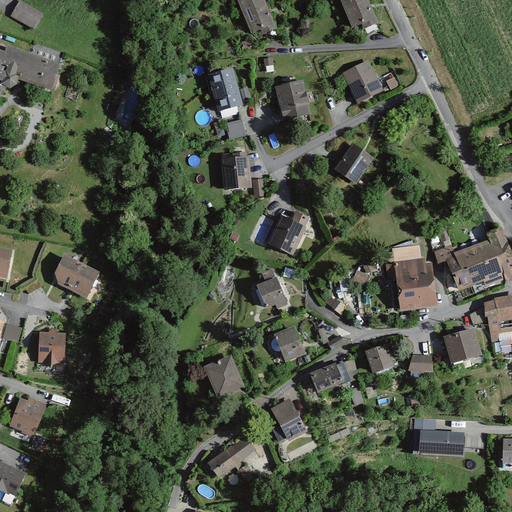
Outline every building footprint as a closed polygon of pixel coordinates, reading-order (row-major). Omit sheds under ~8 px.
[(264,0),(240,0),(252,31),(262,26),(265,32),(276,28),(264,0)] [(367,0),(343,0),(354,25),(363,21),(365,26),(377,22),(367,0)] [(42,13),(22,1),(14,14),(35,26),(42,13)] [(52,85),(60,63),(10,46),(8,54),(0,51),(0,92),(4,83),(11,85),(17,83),(20,75),(52,85)] [(368,61),(345,73),(360,103),(383,91),(368,61)] [(233,70),(210,76),(212,83),(215,83),(222,109),(242,104),(233,70)] [(303,82),(279,87),(286,118),(310,113),(303,82)] [(230,139),(246,136),(243,120),(227,123),(230,139)] [(373,160),(354,147),(338,170),(356,183),(373,160)] [(249,157),(226,159),(228,188),(252,186),(249,157)] [(265,180),(254,181),(255,195),(266,195),(265,180)] [(309,219),(295,213),(291,221),(284,218),(272,244),(293,254),(309,219)] [(511,251),(502,229),(489,233),(492,241),(455,255),(450,242),(441,246),(442,252),(438,253),(440,262),(450,260),(462,288),(485,279),(487,285),(507,277),(508,281),(511,280),(511,251)] [(396,254),(387,254),(387,263),(389,277),(400,275),(404,308),(435,304),(430,267),(423,269),(422,260),(419,260),(417,247),(396,250),(396,254)] [(12,251),(0,248),(0,274),(7,275),(12,251)] [(99,273),(66,256),(58,273),(60,282),(88,296),(99,273)] [(270,282),(262,286),(270,304),(278,301),(280,306),(288,303),(274,270),(266,273),(270,282)] [(369,276),(360,272),(357,281),(366,284),(369,276)] [(348,308),(333,296),(329,302),(344,313),(348,308)] [(511,298),(486,304),(494,341),(499,339),(498,332),(511,329),(511,298)] [(7,324),(4,338),(20,342),(23,327),(7,324)] [(293,327),(276,334),(286,360),(303,354),(293,327)] [(474,329),(447,337),(454,362),(481,354),(474,329)] [(65,335),(42,334),(41,362),(64,363),(65,335)] [(346,342),(342,336),(333,342),(337,348),(346,342)] [(386,347),(367,353),(374,373),(393,366),(386,347)] [(231,356),(206,367),(219,397),(244,386),(231,356)] [(413,356),(410,372),(431,372),(433,357),(413,356)] [(337,364),(313,374),(320,391),(344,381),(337,364)] [(28,403),(20,400),(9,426),(32,435),(44,406),(29,400),(28,403)] [(289,401),(274,409),(284,426),(275,430),(281,440),(289,436),(291,440),(306,432),(289,401)] [(435,421),(416,420),(414,453),(464,455),(465,434),(434,433),(435,421)] [(246,439),(212,464),(216,469),(213,471),(218,477),(234,465),(237,468),(245,462),(242,459),(254,450),(246,439)] [(511,440),(504,441),(503,463),(511,463),(511,440)] [(23,473),(0,461),(0,490),(12,496),(23,473)] [(253,477),(246,467),(240,471),(248,481),(253,477)]
